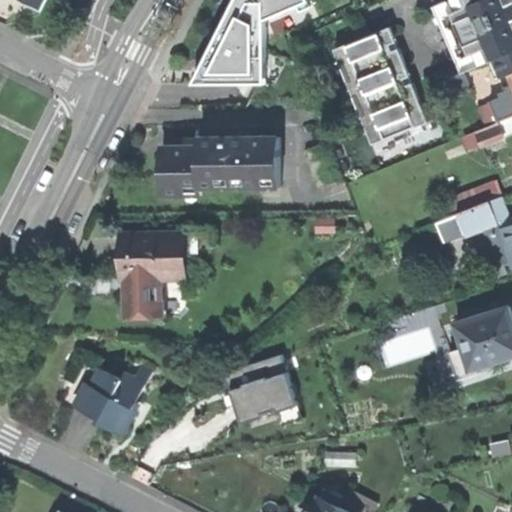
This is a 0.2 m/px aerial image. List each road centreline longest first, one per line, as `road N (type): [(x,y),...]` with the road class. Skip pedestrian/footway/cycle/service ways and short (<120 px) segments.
road 1 (residential): [(0,309),(107,109)]
road 2 (residential): [(0,436),(154,511)]
road 3 (residential): [(0,48),(107,109)]
road 4 (residential): [(107,109),(162,0)]
